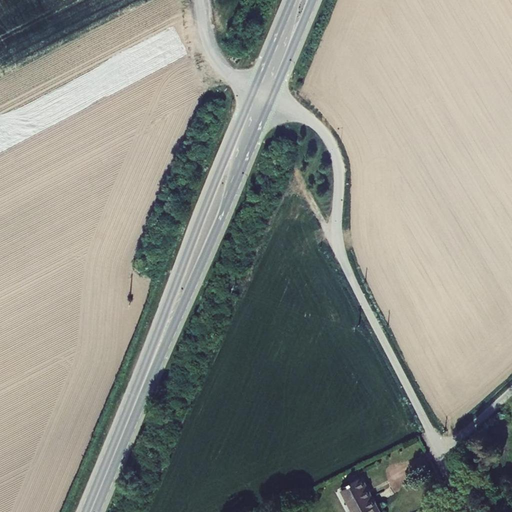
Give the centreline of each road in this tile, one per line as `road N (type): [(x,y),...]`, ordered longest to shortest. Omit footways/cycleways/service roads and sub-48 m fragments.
road 1 (unclassified): [(272,97),(315,124),(334,148),(342,255),(442,453)]
road 2 (tertiary): [(254,88),(124,430)]
road 3 (tertiary): [(124,430),(272,97)]
